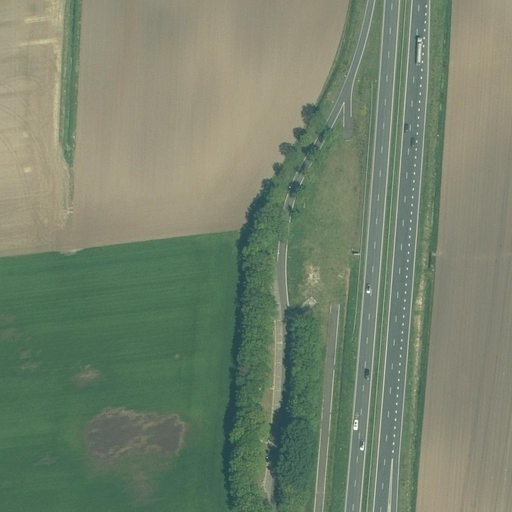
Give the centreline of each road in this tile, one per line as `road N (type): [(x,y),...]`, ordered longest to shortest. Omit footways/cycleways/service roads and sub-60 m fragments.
road 1 (trunk): [(392,0),(352,511)]
road 2 (trunk): [(386,433),(419,0)]
